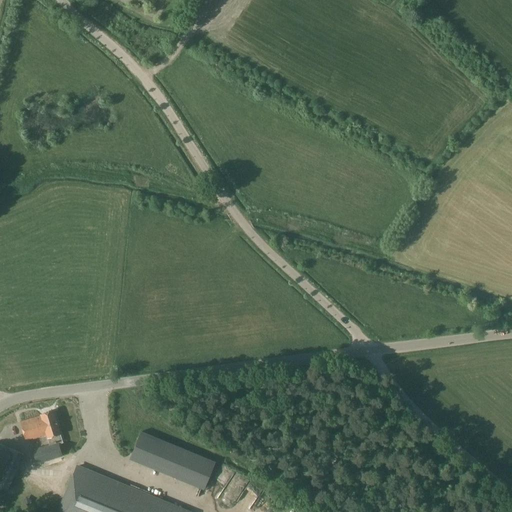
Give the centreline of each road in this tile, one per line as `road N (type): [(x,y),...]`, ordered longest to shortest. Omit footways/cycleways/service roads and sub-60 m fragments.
road 1 (unclassified): [(369,350),(252,238),(153,91),(62,0)]
road 2 (unclassified): [(0,398),(369,350)]
road 3 (track): [(511,494),(423,416),(369,350)]
road 4 (unclassified): [(511,332),(369,350)]
